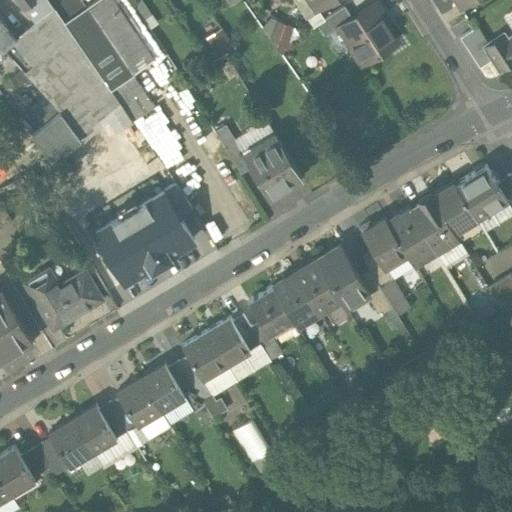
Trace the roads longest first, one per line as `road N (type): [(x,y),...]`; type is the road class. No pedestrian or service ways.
road 1 (residential): [(0,412),(488,115)]
road 2 (residential): [(488,115),(416,0)]
